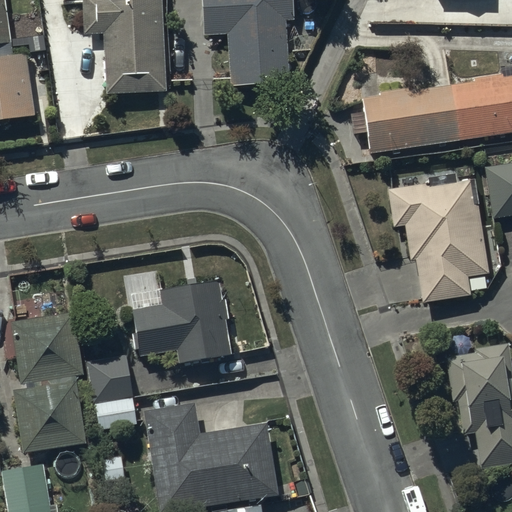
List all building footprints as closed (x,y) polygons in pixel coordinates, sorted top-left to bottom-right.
[(0,0),(0,38),(12,37),(6,0),(0,0)] [(105,29),(108,89),(167,86),(162,0),(83,0),(85,29),(105,29)] [(229,29),(233,81),(289,77),(285,17),(294,16),(292,0),(203,0),(205,30),(229,29)] [(0,115),(36,110),(26,49),(0,53),(0,115)] [(511,57),(451,68),(459,123),(511,113),(511,57)] [(364,81),(373,136),(459,123),(451,68),(364,81)] [(511,143),(483,148),(491,201),(511,197),(511,143)] [(419,240),(425,284),(468,277),(464,256),(489,252),(474,159),(389,172),(395,209),(404,207),(409,239),(419,240)] [(135,304),(144,352),(177,346),(180,359),(234,349),(221,273),(161,284),(163,299),(135,304)] [(16,374),(27,434),(81,424),(69,358),(80,356),(69,296),(18,305),(29,371),(16,374)] [(477,394),(484,443),(511,438),(511,378),(509,379),(500,326),(445,335),(455,398),(477,394)] [(137,421),(127,352),(88,357),(94,401),(97,400),(101,426),(137,421)] [(211,498),(200,430),(195,398),(145,407),(161,507),(211,498)] [(200,430),(211,498),(276,488),(266,420),(200,430)] [(122,451),(96,454),(92,455),(96,479),(99,479),(125,476),(122,451)] [(9,511),(59,511),(58,501),(49,502),(43,461),(3,467),(9,511)] [(213,509),(213,511),(262,511),(261,503),(213,509)]
